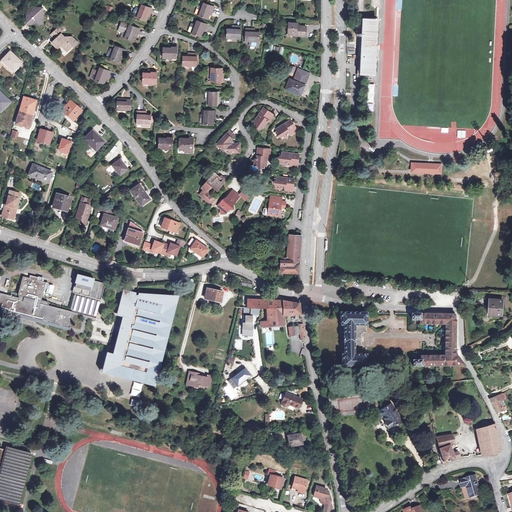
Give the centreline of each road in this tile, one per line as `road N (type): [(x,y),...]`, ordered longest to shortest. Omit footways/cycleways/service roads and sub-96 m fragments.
road 1 (residential): [(492,470),(505,440),(463,353),(458,308),(304,296)]
road 2 (residential): [(308,227),(294,225),(307,139),(300,119),(263,101),(246,109),(240,121),(250,146),(237,175)]
road 3 (residential): [(0,231),(151,276),(231,263)]
road 4 (tertiary): [(308,227),(326,83),(325,0)]
road 5 (tertiary): [(344,511),(304,296)]
road 6 (residential): [(93,107),(231,263)]
road 7 (residential): [(209,47),(235,72),(234,109),(217,130),(176,128)]
road 8 (residential): [(378,511),(449,466),(477,462),(492,470)]
